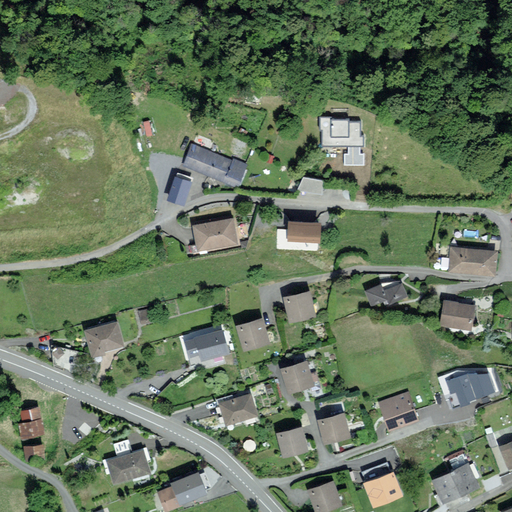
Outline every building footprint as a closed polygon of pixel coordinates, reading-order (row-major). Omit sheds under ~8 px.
[(363,145),(363,137),(359,137),(359,122),(350,122),(350,119),(334,119),(334,116),(319,116),(319,131),(323,131),(324,145),(349,145),(349,155),(345,155),(345,164),(364,164),(364,155),(360,155),(360,145),(363,145)] [(238,186),(247,165),(234,159),(233,162),(194,146),(186,165),(238,186)] [(191,183),(177,178),(170,200),(184,205),(191,183)] [(322,182),(304,178),(298,189),(322,195),(322,182)] [(236,243),(232,219),(194,226),(199,250),(217,247),(236,243)] [(319,241),(319,224),(290,223),(289,241),(319,241)] [(495,274),(497,252),(452,248),(450,270),(495,274)] [(407,296),(401,283),(383,290),(381,285),(366,291),(372,304),(388,298),(390,303),(407,296)] [(315,316),(310,293),(284,299),(290,322),(315,316)] [(470,329),(473,307),(445,303),(442,324),(470,329)] [(150,310),(140,312),(143,322),(152,320),(150,310)] [(269,343),(262,320),(237,328),(244,350),(269,343)] [(124,345),(118,323),(86,331),(93,358),(105,355),(104,351),(124,345)] [(227,352),(220,326),(185,336),(190,356),(201,353),(203,359),(227,352)] [(91,378),(86,354),(52,346),(55,366),(91,378)] [(314,385),(307,363),(282,371),(289,393),(314,385)] [(488,375),(467,375),(448,382),(452,393),(457,391),(462,406),(469,403),(468,401),(494,392),(488,375)] [(418,420),(407,393),(381,402),(391,430),(418,420)] [(256,415),(250,395),(221,404),(227,424),(256,415)] [(38,408),(22,412),(24,424),(41,420),(38,408)] [(349,438),(342,414),(320,421),(327,445),(349,438)] [(44,433),(41,420),(24,424),(19,425),(22,438),(44,433)] [(307,452),(300,428),(279,434),(285,458),(307,452)] [(511,443),(502,448),(510,469),(511,467),(511,443)] [(42,446),(25,448),(26,461),(44,459),(42,446)] [(143,450),(108,461),(115,483),(149,473),(143,450)] [(477,487),(467,465),(434,480),(444,502),(477,487)] [(402,496),(394,473),(365,484),(374,507),(402,496)] [(197,474),(171,484),(173,488),(160,493),(166,509),(179,504),(205,494),(197,474)] [(324,511),(341,506),(332,482),(310,490),(317,511),(324,511)]
